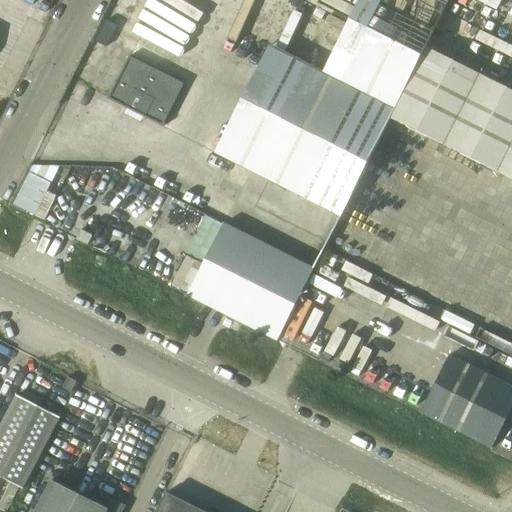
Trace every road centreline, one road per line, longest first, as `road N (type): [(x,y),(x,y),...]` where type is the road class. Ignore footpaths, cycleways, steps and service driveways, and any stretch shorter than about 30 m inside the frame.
road 1 (tertiary): [(455,511),(0,283)]
road 2 (unclassified): [(0,177),(88,0)]
